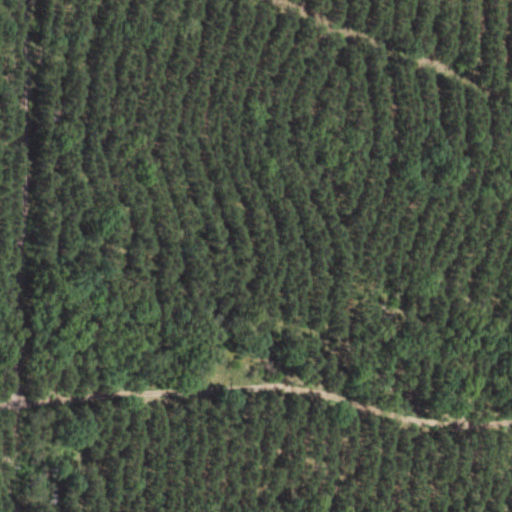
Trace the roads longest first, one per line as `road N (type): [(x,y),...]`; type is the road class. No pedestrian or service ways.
road 1 (track): [(511,420),(470,427),(298,383),(0,411)]
road 2 (track): [(289,0),(489,100),(511,103)]
